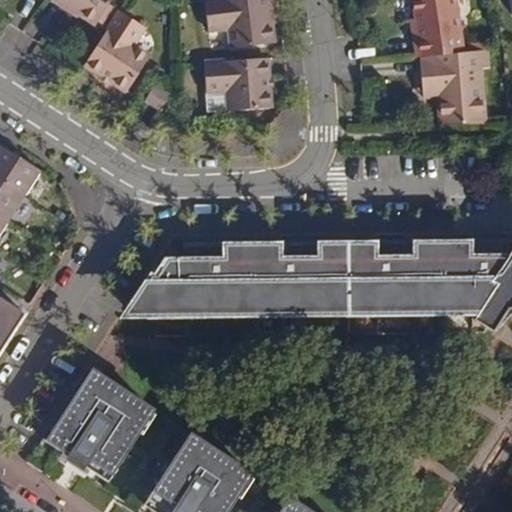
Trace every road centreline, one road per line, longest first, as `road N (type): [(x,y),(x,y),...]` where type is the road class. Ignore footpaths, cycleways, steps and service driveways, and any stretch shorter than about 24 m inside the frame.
road 1 (residential): [(0,411),(146,179)]
road 2 (residential): [(314,0),(322,133),(313,156),(282,183)]
road 3 (residential): [(146,179),(0,88)]
road 4 (residential): [(453,187),(282,183)]
road 5 (residential): [(282,183),(146,179)]
